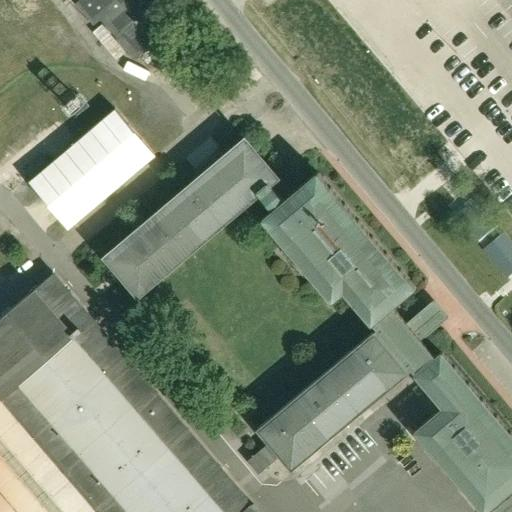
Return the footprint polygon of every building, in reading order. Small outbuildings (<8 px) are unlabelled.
[(162,36),(132,0),(78,0),(73,4),(90,25),(98,19),(132,61),(162,36)] [(280,0),(266,0),(273,9),(282,2),(280,0)] [(115,107),(29,179),(68,226),(154,154),(115,107)] [(430,296),(402,320),(394,311),(413,295),(316,180),(282,208),(270,194),(274,190),(238,147),(95,268),(132,312),(251,212),(262,225),(255,231),(328,316),(348,299),(373,329),(254,430),(264,442),(245,457),(259,473),(277,458),(289,472),(408,372),(439,408),(411,432),(479,511),(503,511),(511,504),(511,435),(439,350),(432,356),(417,338),(445,314),(430,296)] [(449,198),(438,207),(451,222),(461,213),(449,198)] [(511,234),(509,231),(489,247),(511,274),(511,234)] [(0,301),(15,290),(0,269),(0,301)] [(56,284),(0,331),(0,511),(257,511),(249,502),(246,504),(56,284)]
